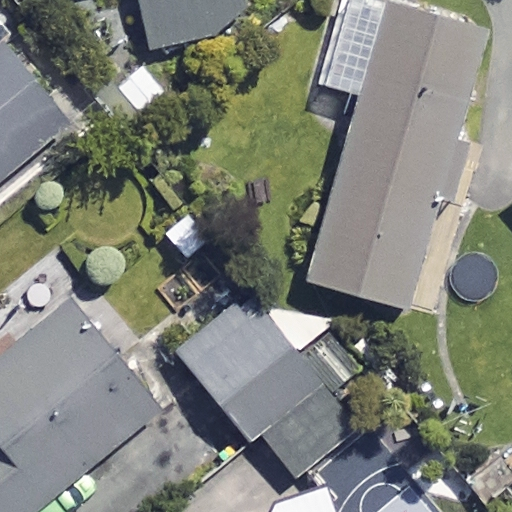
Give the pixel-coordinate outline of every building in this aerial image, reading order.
[(137,0),(148,51),(249,29),(242,0),(137,0)] [(499,47),(357,0),(346,0),(317,87),(367,104),(307,283),(409,316),(499,47)] [(0,189),(75,128),(0,35),(0,189)] [(345,389),(312,349),(299,360),(256,308),(243,320),(229,303),(176,347),(292,488),(359,433),(332,400),(345,389)] [(42,511),(162,416),(74,307),(0,367),(0,511),(42,511)] [(284,511),(341,511),(336,496),(284,511)]
